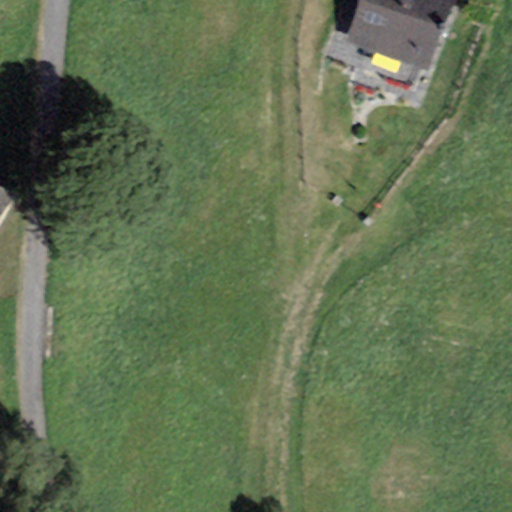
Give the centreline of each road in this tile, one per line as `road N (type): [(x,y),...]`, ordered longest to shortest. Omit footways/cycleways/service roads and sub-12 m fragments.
road 1 (track): [(56,0),(24,259),(35,418),(59,511)]
road 2 (track): [(341,209),(257,402),(283,511)]
